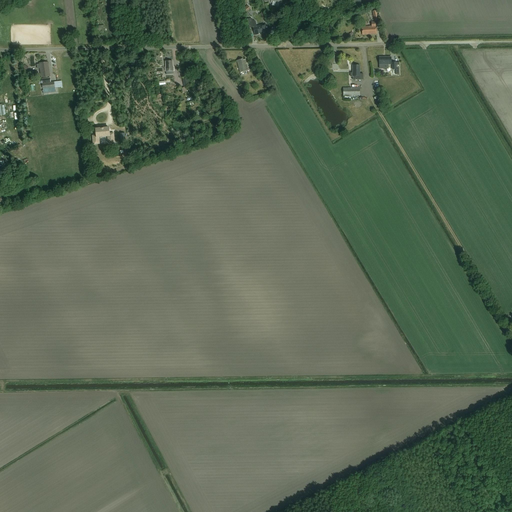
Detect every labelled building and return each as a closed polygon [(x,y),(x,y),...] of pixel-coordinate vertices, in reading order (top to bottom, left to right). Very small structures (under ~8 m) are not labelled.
[(255,35),(259,34),(263,33),(268,32),(266,25),(262,26),(262,25),(256,27),(256,25),(255,22),(255,21),(254,21),(253,21),(253,20),(252,20),(252,19),(251,19),(247,19),(249,28),(253,28),(255,35)] [(363,29),(362,29),(362,35),(377,35),(376,26),(375,22),(371,23),(372,27),(363,27),(363,29)] [(391,57),(379,58),(379,65),(380,65),(380,69),(386,69),(386,68),(388,68),(388,65),(391,65),(391,57)] [(240,73),(248,71),(245,60),(243,61),(243,59),(237,61),(240,73)] [(41,78),(50,77),(48,62),(39,63),(40,69),(41,78)] [(173,71),(174,71),(173,67),(172,62),(165,62),(166,68),(165,68),(165,72),(166,72),(166,75),(173,74),(173,71)] [(350,73),(351,77),(352,77),(352,81),(363,81),(363,74),(360,74),(360,66),(352,66),(352,67),(352,70),(352,73),(350,73)] [(337,70),(338,80),(340,80),(340,86),(349,86),(349,73),(340,74),(340,70),(337,70)] [(51,83),(50,78),(42,79),(43,94),(55,93),(54,82),(51,83)] [(343,96),(360,96),(360,88),(343,88),(343,96)] [(92,135),(93,145),(100,144),(99,138),(107,137),(108,144),(115,143),(114,133),(110,133),(109,127),(95,128),(96,135),(92,135)]
